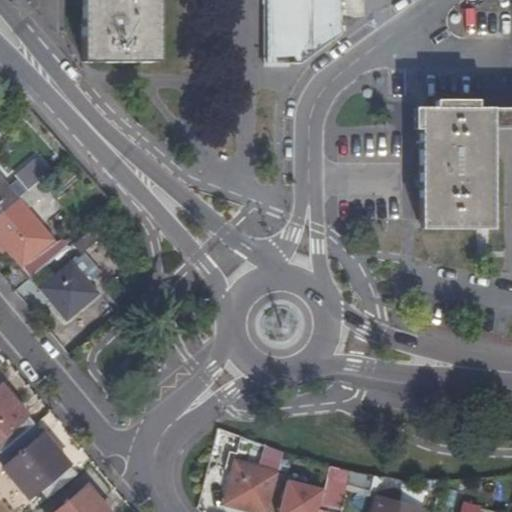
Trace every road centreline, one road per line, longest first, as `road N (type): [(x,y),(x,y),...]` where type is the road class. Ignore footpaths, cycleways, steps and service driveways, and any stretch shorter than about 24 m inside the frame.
road 1 (tertiary): [(0,44),(208,270),(232,325)]
road 2 (tertiary): [(275,278),(106,130),(47,58)]
road 3 (residential): [(444,0),(324,88),(311,107),(308,199)]
road 4 (residential): [(151,460),(106,436),(0,309)]
road 5 (tertiary): [(306,366),(420,378),(489,370)]
road 6 (tertiary): [(489,370),(328,315)]
